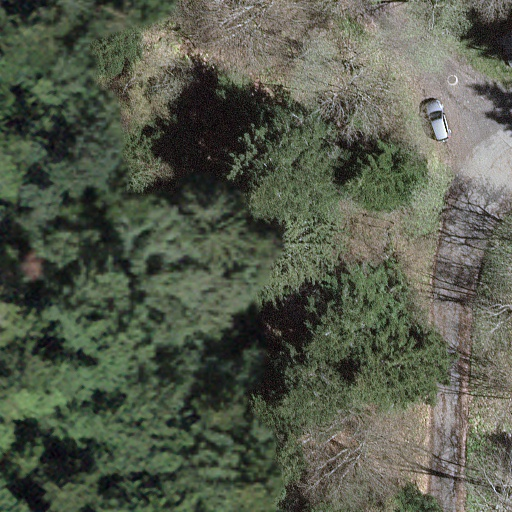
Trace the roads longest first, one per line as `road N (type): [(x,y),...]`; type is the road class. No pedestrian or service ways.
road 1 (track): [(511,161),(479,201),(455,258),(444,511)]
road 2 (track): [(423,0),(511,82)]
